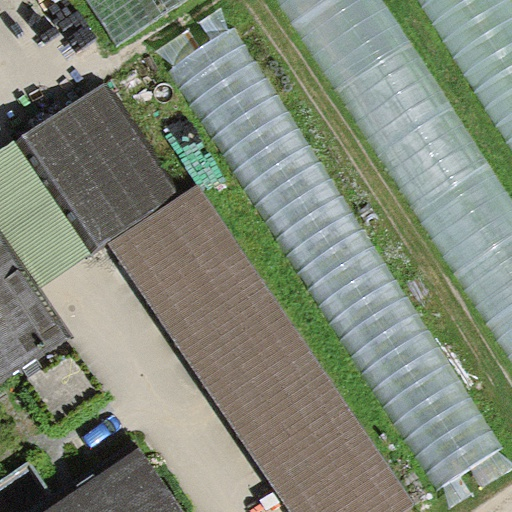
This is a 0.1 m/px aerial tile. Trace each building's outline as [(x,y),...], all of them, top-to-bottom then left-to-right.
[(77,0),(107,46),(179,0),(77,0)] [(511,0),(257,0),(161,61),(431,484),(511,432),(511,0)] [(0,386),(68,342),(37,296),(179,202),(107,94),(0,164),(0,386)] [(413,511),(202,206),(113,267),(282,511),(413,511)] [(69,502),(54,511),(179,511),(139,454),(69,502)]
